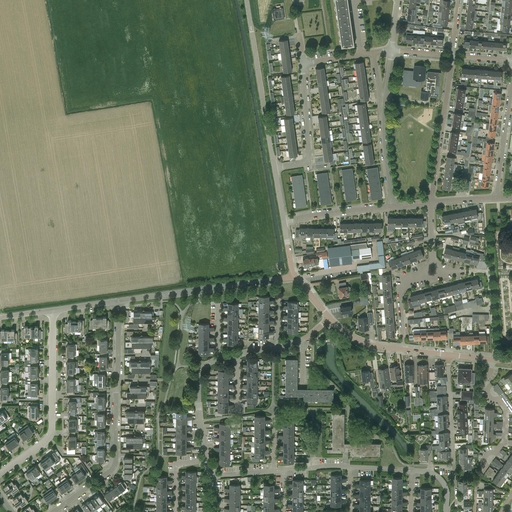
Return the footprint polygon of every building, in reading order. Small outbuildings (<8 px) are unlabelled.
[(334,0),(341,46),(345,46),(347,46),(354,45),(354,44),(352,44),(345,0),(334,0)] [(284,19),(283,13),(282,8),(272,10),(273,20),(284,19)] [(416,17),(416,15),(414,14),(407,13),(406,19),(411,20),(410,23),(420,24),(420,22),(417,21),(418,18),(416,17)] [(446,25),(447,19),(438,18),(437,22),(436,22),(436,24),(432,23),(432,26),(441,28),(442,25),(446,25)] [(424,80),(425,73),(425,67),(422,66),(417,65),(414,66),(413,71),(403,70),(402,85),(420,87),(421,80),(424,80)] [(430,97),(437,98),(440,73),(427,71),(426,73),(425,73),(424,80),(423,91),(421,91),(420,99),(422,100),(425,100),(427,100),(428,96),(430,96),(430,97)] [(456,95),(464,96),(465,90),(469,91),(469,87),(463,87),(463,89),(457,88),(457,91),(456,91),(456,94),(456,95)] [(476,104),(475,104),(474,109),(469,108),(468,111),(475,112),(476,104)] [(485,136),(485,139),(492,140),(492,137),(494,137),(495,131),(488,130),(487,136),(485,136)] [(482,148),(493,150),(494,143),(492,143),(492,140),(485,139),(483,139),(482,148)] [(454,154),(463,155),(469,156),(469,153),(463,152),(463,151),(461,150),(461,152),(456,151),(456,148),(460,149),(460,146),(449,144),(449,147),(448,147),(448,150),(448,151),(454,152),(454,154)] [(331,154),(323,155),(324,162),(329,161),(329,165),(334,164),(334,160),(332,160),(331,154)] [(378,175),(377,168),(367,169),(368,173),(367,173),(368,177),(378,175)] [(353,177),(351,169),(342,170),(343,174),(342,175),(342,178),(353,177)] [(328,181),(326,173),(317,174),(317,179),(317,182),(328,181)] [(303,183),(302,175),(292,176),(292,181),(292,184),(303,183)] [(378,175),(368,177),(368,180),(369,180),(369,184),(370,185),(379,183),(378,175)] [(353,177),(342,178),(343,182),(344,181),(344,186),(354,184),(353,177)] [(328,181),(317,182),(318,186),(319,190),(329,188),(328,181)] [(303,183),(292,184),(293,188),(294,192),(304,191),(303,183)] [(379,183),(370,185),(370,189),(369,189),(370,192),(380,191),(379,183)] [(354,184),(344,186),(345,190),(344,190),(344,194),(355,192),(354,184)] [(329,188),(319,190),(320,194),(319,194),(320,198),(330,196),(329,188)] [(304,191),(294,192),(295,196),(294,196),(294,200),(305,198),(304,191)] [(380,191),(370,192),(370,196),(371,196),(372,200),(381,199),(380,191)] [(355,192),(344,194),(345,197),(346,197),(346,201),(356,200),(355,192)] [(330,196),(320,198),(320,201),(321,201),(322,205),(331,204),(330,196)] [(305,198),(294,200),(295,203),(296,203),(296,207),(306,206),(305,198)] [(476,209),(469,210),(470,219),(471,221),(481,219),(480,212),(476,213),(476,209)] [(469,210),(462,212),(464,220),(470,219),(469,210)] [(462,212),(455,213),(457,221),(458,225),(464,223),(464,220),(462,212)] [(455,213),(449,214),(450,223),(457,221),(455,213)] [(449,214),(442,216),(443,224),(447,223),(448,226),(451,226),(450,223),(449,214)] [(299,237),(306,237),(306,228),(299,228),(299,230),(295,230),(295,238),(299,238),(299,237)] [(333,228),(327,228),(327,237),(332,237),(332,241),(336,241),(336,232),(333,232),(333,228)] [(398,249),(395,243),(395,242),(389,243),(393,251),(398,249)] [(359,259),(358,249),(350,250),(350,245),(327,247),(330,266),(348,264),(348,260),(351,260),(359,259)] [(452,250),(445,248),(443,256),(450,258),(452,250)] [(414,252),(417,259),(423,257),(420,249),(414,252)] [(406,252),(407,254),(410,262),(417,259),(414,252),(413,250),(406,252)] [(452,250),(450,258),(457,260),(459,251),(452,250)] [(469,254),(465,253),(463,261),(470,263),(472,255),(473,251),(470,250),(469,254)] [(465,253),(459,251),(457,260),(463,261),(465,253)] [(472,255),(470,263),(477,264),(478,260),(481,261),(483,254),(473,251),(472,255)] [(407,254),(401,257),(404,265),(410,262),(407,254)] [(401,257),(395,260),(398,267),(404,265),(401,257)] [(386,268),(386,270),(388,271),(398,267),(395,260),(388,262),(389,264),(386,265),(386,267),(386,268)] [(386,270),(386,268),(382,268),(383,275),(381,275),(382,282),(390,281),(389,274),(388,274),(388,271),(386,270)] [(478,282),(477,279),(470,280),(472,288),(476,288),(476,290),(482,288),(481,282),(478,282)] [(472,288),(470,280),(463,282),(466,290),(472,288)] [(348,296),(347,291),(349,290),(350,290),(350,289),(350,287),(349,287),(348,286),(346,287),(345,282),(338,283),(339,288),(339,294),(338,295),(339,296),(340,296),(340,297),(348,296)] [(466,290),(463,282),(457,284),(459,292),(466,290)] [(459,292),(457,284),(450,286),(452,294),(456,293),(457,296),(460,295),(459,292)] [(452,294),(450,286),(443,287),(446,296),(452,294)] [(443,287),(437,289),(439,297),(446,296),(443,287)] [(437,289),(430,291),(432,299),(439,297),(437,289)] [(430,291),(423,293),(426,301),(432,299),(430,291)] [(423,293),(417,294),(419,303),(426,301),(423,293)] [(417,294),(410,296),(412,304),(419,303),(417,294)] [(477,305),(483,304),(481,298),(479,298),(478,296),(474,297),(475,299),(477,305)] [(351,312),(350,306),(346,306),(346,305),(344,306),(344,307),(340,307),(341,314),(347,313),(348,317),(352,316),(351,312)] [(362,330),(363,331),(367,331),(367,330),(369,330),(368,321),(372,321),(372,312),(367,313),(367,317),(357,318),(359,330),(362,330)] [(478,314),(478,321),(478,326),(484,326),(484,320),(488,320),(488,314),(478,314)] [(96,328),(99,328),(99,318),(96,318),(96,317),(93,317),(93,322),(90,322),(90,329),(93,329),(93,328),(96,328)] [(99,318),(99,328),(103,328),(106,328),(106,329),(109,329),(109,322),(106,322),(106,317),(103,317),(103,318),(99,318)] [(71,331),(74,331),(74,321),(71,321),(71,320),(68,320),(68,325),(65,325),(65,335),(68,335),(68,331),(71,331)] [(84,335),(84,321),(78,320),(78,321),(74,321),(74,331),(78,331),(78,332),(81,332),(81,335),(84,335)] [(31,337),(31,327),(28,327),(28,326),(24,326),(24,327),(22,329),(22,331),(21,331),(21,339),(24,339),(24,337),(28,337),(31,337)] [(35,327),(31,327),(31,337),(35,337),(38,337),(38,339),(41,339),(41,331),(38,331),(38,326),(35,326),(35,327)] [(453,338),(453,344),(460,344),(459,336),(460,336),(459,332),(456,332),(456,333),(453,333),(453,329),(449,329),(449,332),(447,332),(448,338),(453,338)] [(8,331),(7,340),(11,340),(11,341),(14,341),(14,344),(17,344),(17,335),(14,335),(14,330),(11,330),(11,331),(8,331)] [(485,335),(479,335),(479,343),(486,343),(486,342),(489,342),(489,336),(485,336),(485,335)] [(97,345),(99,345),(108,345),(108,341),(107,341),(107,336),(100,336),(100,339),(97,339),(97,345)] [(66,346),(66,350),(76,350),(76,344),(73,344),(73,341),(67,341),(67,342),(67,346),(66,346)] [(100,351),(100,354),(107,354),(107,349),(108,349),(108,345),(99,345),(99,351),(100,351)] [(28,355),(39,355),(39,351),(38,351),(38,346),(31,346),(31,349),(28,349),(28,355)] [(0,350),(0,358),(8,359),(8,353),(7,353),(7,350),(1,350),(0,350)] [(66,354),(67,354),(67,358),(67,359),(73,359),(73,356),(76,356),(76,350),(66,350),(66,354)] [(208,359),(208,351),(208,350),(197,350),(197,351),(198,351),(198,354),(196,354),(196,359),(208,359)] [(99,357),(99,362),(108,362),(108,358),(107,358),(107,354),(100,354),(100,357),(99,357)] [(31,360),(31,363),(38,363),(38,359),(39,359),(39,355),(28,355),(27,355),(27,360),(31,360)] [(0,366),(1,366),(1,367),(7,367),(7,364),(10,364),(10,359),(8,359),(0,358),(0,366)] [(66,363),(66,367),(76,367),(77,367),(77,361),(73,361),(73,359),(67,359),(67,363),(66,363)] [(332,391),(295,390),(296,359),(286,359),(285,395),(280,395),(280,398),(294,398),(294,395),(303,395),(303,401),(332,401),(332,391)] [(100,368),(100,371),(105,371),(107,371),(107,367),(108,367),(108,362),(99,362),(99,368),(100,368)] [(28,366),(28,372),(39,372),(39,368),(38,368),(38,363),(31,363),(25,363),(25,366),(28,366)] [(417,383),(428,382),(428,365),(417,365),(417,383)] [(435,380),(435,375),(443,375),(443,365),(435,365),(435,371),(429,372),(429,380),(435,380)] [(0,367),(0,375),(8,376),(8,370),(7,370),(7,367),(1,367),(1,368),(0,367)] [(66,371),(67,371),(67,376),(73,376),(73,373),(76,373),(76,367),(66,367),(66,371)] [(389,386),(387,368),(378,369),(380,387),(389,386)] [(375,387),(373,374),(373,372),(369,372),(369,370),(361,371),(362,380),(369,379),(370,388),(375,387)] [(94,374),(94,380),(106,380),(106,376),(105,376),(105,371),(100,371),(98,371),(98,374),(94,374)] [(25,378),(25,381),(38,381),(38,376),(39,376),(39,372),(28,372),(28,378),(25,378)] [(511,379),(511,374),(511,373),(504,378),(503,377),(501,379),(504,385),(507,383),(511,379)] [(0,383),(0,384),(0,385),(7,385),(7,382),(8,382),(8,376),(0,375),(0,383)] [(66,381),(66,385),(76,385),(76,379),(73,379),(73,376),(67,376),(67,381),(66,381)] [(98,389),(105,389),(105,384),(106,384),(106,380),(94,380),(94,385),(98,385),(98,389)] [(28,383),(28,389),(39,389),(39,385),(38,385),(38,381),(25,381),(25,383),(28,383)] [(0,385),(0,393),(8,393),(8,387),(7,387),(7,385),(0,385)] [(66,385),(66,389),(67,389),(67,394),(73,394),(73,391),(77,391),(77,385),(76,385),(66,385)] [(25,395),(25,399),(37,399),(38,393),(39,389),(28,389),(28,395),(25,395)] [(8,399),(8,393),(0,393),(0,401),(0,402),(6,402),(6,399),(8,399)] [(95,397),(95,402),(105,402),(106,398),(105,398),(105,394),(98,394),(98,393),(93,393),(93,397),(95,397)] [(436,403),(446,402),(446,396),(441,396),(440,393),(437,393),(433,393),(433,397),(436,396),(436,403)] [(78,407),(79,407),(79,402),(80,402),(80,398),(75,397),(75,399),(68,398),(68,403),(67,403),(67,407),(78,407)] [(98,408),(98,411),(104,411),(104,406),(105,406),(105,402),(95,402),(95,408),(98,408)] [(441,409),(447,408),(446,402),(436,403),(437,409),(434,409),(430,410),(430,412),(434,412),(441,411),(441,409)] [(28,406),(28,411),(38,411),(38,408),(37,408),(37,403),(31,403),(31,406),(28,406)] [(457,419),(466,418),(466,410),(466,403),(460,404),(461,410),(457,410),(457,419)] [(228,407),(216,406),(216,407),(217,407),(217,412),(215,412),(215,415),(222,416),(222,412),(228,412),(228,408),(228,407)] [(67,407),(67,411),(68,411),(68,416),(75,416),(75,413),(78,413),(78,407),(67,407)] [(0,412),(0,418),(3,423),(8,420),(6,417),(8,415),(5,410),(1,413),(0,412)] [(38,416),(38,411),(28,411),(28,417),(28,418),(28,419),(29,419),(30,420),(31,420),(37,420),(37,416),(38,416)] [(95,420),(97,420),(105,420),(105,416),(104,416),(104,411),(98,411),(98,412),(95,412),(95,420)] [(447,420),(447,414),(442,415),(441,411),(434,412),(434,415),(437,415),(437,421),(447,420)] [(379,444),(365,444),(342,444),(342,413),(332,413),(332,449),(327,449),(327,452),(340,452),(340,450),(350,450),(350,454),(379,454),(379,444)] [(76,425),(76,419),(75,419),(75,416),(68,416),(68,421),(67,421),(67,425),(76,425)] [(467,427),(466,418),(457,419),(458,428),(462,428),(462,434),(468,433),(467,427)] [(98,425),(98,428),(104,428),(104,424),(105,424),(105,420),(97,420),(97,425),(98,425)] [(442,430),(442,427),(448,427),(447,420),(437,421),(438,427),(435,427),(435,430),(442,430)] [(22,428),(29,437),(32,434),(31,434),(35,431),(31,426),(29,427),(27,425),(22,428)] [(67,425),(67,429),(68,429),(68,433),(75,433),(75,431),(78,431),(78,425),(76,425),(67,425)] [(19,434),(17,436),(21,441),(25,438),(25,439),(29,437),(22,428),(18,432),(19,434)] [(95,437),(97,437),(105,437),(105,433),(104,433),(104,428),(98,428),(98,431),(95,431),(95,437)] [(448,439),(448,433),(442,433),(442,430),(435,430),(435,433),(438,433),(438,439),(448,439)] [(76,442),(76,436),(75,436),(75,433),(68,433),(68,438),(67,438),(67,442),(76,442)] [(14,437),(9,440),(14,447),(18,445),(17,444),(21,441),(17,436),(15,437),(14,437)] [(95,446),(98,446),(104,446),(104,441),(105,441),(105,437),(97,437),(96,443),(95,443),(95,446)] [(444,448),(443,445),(449,445),(448,439),(438,439),(439,445),(432,446),(432,449),(436,449),(444,448)] [(11,449),(14,447),(9,440),(5,443),(5,444),(3,446),(7,451),(11,448),(11,449)] [(68,446),(68,451),(75,451),(75,448),(79,448),(79,442),(76,442),(67,442),(67,446),(68,446)] [(420,449),(420,459),(428,458),(427,452),(431,452),(430,445),(426,445),(426,448),(420,449)] [(97,452),(96,455),(105,455),(105,451),(104,451),(104,446),(98,446),(98,447),(95,447),(95,451),(95,452),(97,452)] [(439,452),(439,458),(449,457),(449,451),(444,451),(444,448),(436,449),(436,452),(439,452)] [(467,458),(467,457),(466,449),(458,449),(459,457),(463,457),(463,459),(467,458)] [(44,459),(49,466),(54,462),(55,464),(60,461),(54,452),(44,459)] [(264,452),(253,452),(253,453),(254,453),(254,457),(251,457),(251,461),(258,461),(258,457),(264,457),(264,453),(264,452)] [(105,455),(96,455),(95,455),(95,461),(97,461),(97,463),(104,463),(104,459),(105,459),(105,455)] [(470,457),(467,457),(467,458),(463,459),(463,457),(459,457),(459,464),(465,463),(465,467),(464,468),(464,470),(471,470),(470,457)] [(42,462),(38,465),(42,470),(44,468),(46,471),(51,468),(49,466),(44,459),(41,461),(42,462)] [(511,472),(511,467),(505,463),(503,465),(499,462),(498,465),(501,466),(500,467),(502,468),(502,467),(509,473),(511,474),(511,472)] [(84,468),(81,464),(77,467),(78,468),(75,471),(81,480),(84,477),(84,476),(87,474),(84,468)] [(34,466),(30,469),(36,477),(41,474),(39,472),(42,470),(38,465),(34,467),(34,466)] [(502,468),(499,472),(506,477),(509,473),(502,467),(502,468)] [(32,481),(36,477),(30,469),(27,471),(28,472),(24,475),(28,480),(30,478),(32,481)] [(81,480),(75,471),(70,474),(72,477),(69,479),(73,484),(77,481),(78,482),(81,480)] [(499,472),(496,476),(503,481),(506,477),(499,472)] [(500,486),(503,481),(496,476),(492,481),(500,486)] [(73,484),(69,479),(67,480),(65,478),(61,481),(67,490),(70,487),(69,487),(73,484)] [(10,491),(12,494),(19,489),(15,484),(14,484),(12,481),(4,487),(6,490),(5,491),(7,493),(10,491)] [(67,490),(61,481),(56,484),(58,487),(55,489),(59,494),(63,491),(63,492),(67,490)] [(116,484),(121,492),(128,487),(124,482),(122,484),(120,481),(118,483),(118,484),(117,485),(116,484)] [(466,489),(471,489),(471,487),(467,487),(467,486),(468,486),(468,481),(458,481),(458,486),(462,486),(462,487),(466,487),(466,489)] [(112,487),(117,495),(121,492),(116,484),(114,486),(114,487),(113,488),(112,487)] [(479,491),(478,493),(482,493),(482,494),(483,494),(492,494),(493,488),(492,488),(492,487),(490,486),(490,485),(489,485),(484,484),(484,488),(484,491),(479,491)] [(471,489),(466,489),(466,487),(462,487),(462,486),(458,486),(458,492),(463,491),(464,495),(471,495),(471,489)] [(108,490),(113,497),(117,495),(112,487),(109,489),(110,490),(108,491),(108,490)] [(59,494),(55,489),(53,490),(51,488),(46,491),(53,500),(56,497),(55,497),(59,494)] [(108,500),(113,497),(108,490),(105,492),(106,493),(104,494),(108,500)] [(53,500),(46,491),(42,494),(44,497),(41,499),(45,504),(49,501),(49,502),(53,500)] [(19,504),(21,507),(28,502),(24,496),(23,497),(21,494),(13,499),(15,503),(14,503),(16,506),(19,504)] [(94,497),(100,506),(105,503),(99,495),(97,496),(96,495),(94,497)] [(92,498),(90,500),(95,507),(97,510),(101,507),(100,506),(94,497),(94,498),(93,499),(92,498)] [(88,501),(86,503),(91,510),(95,507),(90,500),(90,501),(89,502),(88,501)] [(338,506),(341,506),(340,502),(340,501),(330,500),(330,506),(326,506),(326,509),(338,510),(338,506)] [(92,511),(91,510),(86,503),(85,503),(86,504),(84,505),(84,504),(81,506),(85,511),(92,511)]
